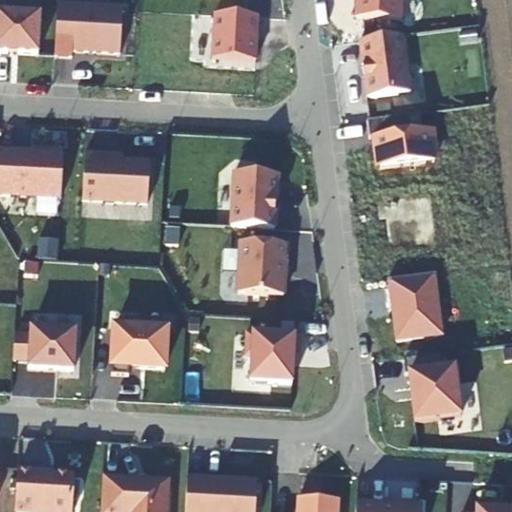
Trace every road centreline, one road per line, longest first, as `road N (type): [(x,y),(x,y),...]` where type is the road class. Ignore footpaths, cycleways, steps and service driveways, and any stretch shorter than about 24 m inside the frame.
road 1 (residential): [(332,429),(0,417)]
road 2 (residential): [(0,108),(317,121)]
road 3 (residential): [(317,121),(352,394),(332,429)]
road 4 (residential): [(332,429),(370,465),(461,473)]
road 5 (residential): [(303,0),(317,121)]
